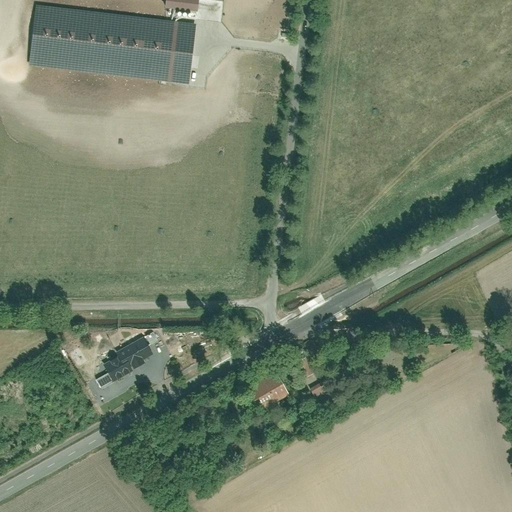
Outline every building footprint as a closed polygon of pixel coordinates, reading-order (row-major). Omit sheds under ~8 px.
[(195,5),(195,0),(161,0),(161,8),(196,12),(196,5),(195,5)] [(36,8),(30,62),(189,81),(195,27),(36,8)] [(150,352),(168,342),(158,325),(141,335),(150,352)] [(122,329),(101,341),(107,351),(113,348),(115,351),(113,352),(119,362),(120,361),(125,368),(133,364),(135,366),(143,361),(142,359),(151,354),(150,352),(141,335),(130,342),(122,329)] [(97,333),(91,338),(96,345),(103,340),(97,333)] [(80,346),(70,351),(79,366),(88,360),(80,346)] [(306,356),(298,361),(306,376),(315,371),(306,356)] [(276,373),(250,388),(263,409),(288,394),(276,373)] [(322,381),(311,387),(317,398),(328,392),(322,381)]
